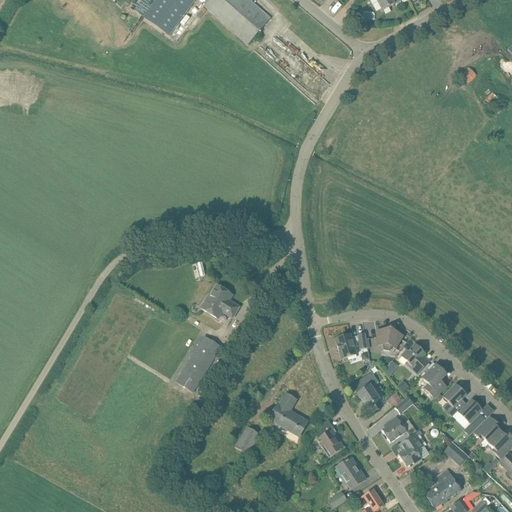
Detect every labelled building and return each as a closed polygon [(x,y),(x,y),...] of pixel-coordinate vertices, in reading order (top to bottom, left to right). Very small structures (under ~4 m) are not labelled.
[(170,38),(169,37),(195,0),(156,0),(143,18),(131,9),(123,20),(163,48),(170,38)] [(208,0),(203,6),(248,45),(270,20),(247,0),(208,0)] [(375,0),(382,12),(403,0),(375,0)] [(469,85),(477,77),(468,68),(460,76),(469,85)] [(493,94),(483,103),(491,111),(500,102),(493,94)] [(232,319),(239,308),(227,301),(231,295),(217,286),(209,299),(207,298),(200,309),(217,319),(222,312),(232,319)] [(401,341),(403,338),(390,330),(376,333),(378,346),(382,346),(383,351),(389,352),(392,347),(398,351),(404,342),(401,341)] [(339,352),(342,360),(356,356),(352,345),(358,343),(360,351),(367,349),(365,335),(357,336),(357,337),(351,339),(350,335),(340,339),(337,344),(337,347),(339,353),(339,352)] [(193,394),(193,393),(221,348),(204,337),(175,383),(193,394)] [(424,356),(421,353),(422,352),(415,345),(408,353),(407,351),(401,357),(407,363),(406,365),(417,376),(429,363),(423,357),(424,356)] [(434,400),(446,388),(440,382),(446,376),(436,366),(422,379),(428,385),(424,389),(432,397),(434,400)] [(379,402),(370,388),(378,383),(372,373),(352,386),(358,394),(357,395),(367,409),(379,402)] [(403,381),(397,387),(403,394),(409,388),(403,381)] [(453,408),(461,400),(466,396),(456,386),(443,399),(448,404),(442,409),(452,418),(458,412),(453,408)] [(396,393),(387,400),(391,406),(401,399),(396,393)] [(299,437),(307,423),(294,416),(292,418),(287,416),(296,401),(286,395),(279,407),(277,405),(269,419),(299,437)] [(407,399),(394,409),(399,415),(412,405),(407,399)] [(467,428),(473,434),(481,426),(481,425),(485,422),(478,415),(481,411),(471,401),(459,414),(470,425),(467,428)] [(501,428),(494,422),(489,417),(481,426),(473,434),(482,443),(484,441),(488,445),(501,433),(498,431),(501,428)] [(381,432),(390,444),(406,433),(396,418),(385,426),(387,428),(381,432)] [(331,458),(345,449),(332,431),(334,430),(328,421),(317,429),(314,435),(317,440),(316,441),(321,449),(323,447),(331,458)] [(254,448),(261,435),(246,427),(233,448),(255,460),(260,451),(254,448)] [(511,449),(511,438),(506,432),(503,435),(501,433),(488,445),(493,450),(491,452),(500,461),(509,452),(511,449)] [(416,453),(417,453),(424,448),(415,434),(407,440),(416,453)] [(444,446),(452,443),(446,438),(444,438),(443,446),(444,446)] [(422,461),(417,453),(416,453),(407,440),(403,442),(408,449),(398,456),(406,468),(413,464),(414,466),(422,461)] [(452,444),(443,453),(459,467),(467,458),(452,444)] [(477,457),(472,453),(468,457),(473,461),(477,457)] [(511,457),(509,455),(500,464),(511,475),(511,457)] [(351,491),(366,480),(351,459),(336,469),(351,491)] [(482,472),(473,464),(469,468),(478,477),(482,472)] [(425,496),(434,510),(461,491),(452,478),(451,478),(447,471),(432,481),(437,488),(425,496)] [(375,511),(383,507),(373,491),(359,500),(365,511),(363,511),(375,511)] [(333,509),(345,501),(341,494),(328,502),(333,509)] [(470,511),(481,511),(487,507),(481,502),(470,511)] [(464,511),(458,503),(449,509),(450,511),(464,511)]
